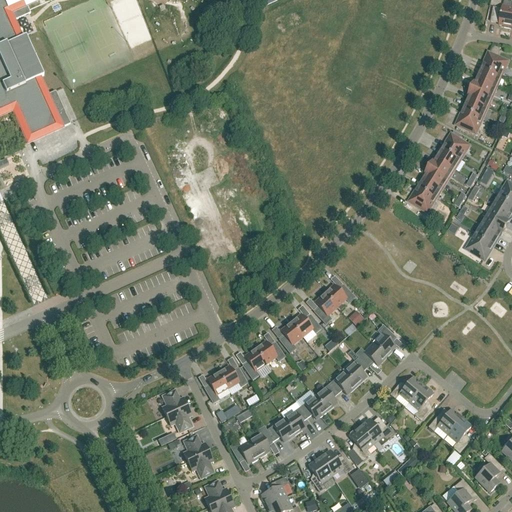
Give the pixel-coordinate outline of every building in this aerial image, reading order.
[(0,0),(0,117),(13,112),(28,144),(70,125),(56,92),(47,96),(39,79),(44,77),(44,76),(26,37),(21,39),(14,22),(29,15),(30,14),(27,7),(42,0),(0,0)] [(504,29),(511,30),(511,22),(511,8),(503,7),(502,10),(494,9),(491,21),(500,23),(499,27),(504,27),(504,29)] [(508,63),(489,55),(482,70),(501,78),(508,63)] [(482,70),(478,79),(478,80),(496,89),(501,78),(482,70)] [(477,82),(476,82),(472,90),(492,99),(496,89),(478,80),(477,82)] [(472,90),(468,99),(469,99),(468,101),(487,109),(492,99),(472,90)] [(468,101),(468,102),(464,111),(483,120),(487,109),(468,101)] [(464,111),(457,126),(476,135),(483,120),(464,111)] [(469,147),(458,141),(452,136),(443,150),(460,161),(469,147)] [(443,150),(438,159),(437,160),(454,171),(460,161),(443,150)] [(436,162),(435,161),(430,169),(448,181),(454,171),(437,160),(436,162)] [(430,169),(425,177),(426,178),(425,179),(442,190),(448,181),(430,169)] [(484,177),(491,180),(494,174),(488,170),(484,177)] [(425,179),(424,180),(419,189),(436,200),(442,190),(425,179)] [(511,205),(511,186),(508,184),(499,198),(511,205)] [(476,197),(480,191),(475,188),(472,194),(476,197)] [(419,189),(410,203),(427,214),(436,200),(419,189)] [(511,205),(499,198),(493,208),(511,218),(511,216),(511,205)] [(465,217),(468,211),(464,208),(460,214),(465,217)] [(493,208),(487,217),(506,228),(511,220),(510,220),(511,218),(493,208)] [(461,222),(465,217),(460,214),(457,220),(461,222)] [(500,236),(501,236),(506,228),(487,217),(482,227),(499,238),(500,236)] [(453,226),(449,233),(456,237),(460,231),(453,226)] [(482,227),(481,228),(476,237),(493,247),(499,238),(482,227)] [(476,237),(467,251),(485,261),(493,247),(476,237)] [(346,300),(349,304),(355,299),(343,287),(338,291),(334,287),(325,296),(336,309),(346,300)] [(326,326),(331,321),(327,317),(336,309),(325,296),(315,305),(319,309),(314,314),(326,326)] [(356,313),(349,319),(356,327),(363,321),(356,313)] [(312,331),(315,335),(321,330),(310,317),(305,321),(301,317),(291,325),(302,338),(312,331)] [(291,325),(281,333),(285,338),(279,342),(290,355),(296,350),(292,346),(302,338),(291,325)] [(395,339),(383,328),(378,333),(382,337),(373,346),(386,358),(395,348),(391,344),(395,339)] [(334,341),(330,344),(334,350),(338,347),(334,341)] [(275,345),(270,349),(266,344),(256,351),(266,366),(276,358),(279,363),(285,359),(275,345)] [(368,367),(373,363),(377,367),(386,358),(373,346),(365,355),(361,351),(356,356),(359,359),(368,367)] [(256,351),(245,359),(248,364),(243,368),(253,381),(259,377),(255,373),(266,366),(256,351)] [(356,387),(366,378),(362,374),(368,367),(359,359),(355,364),(353,366),(354,366),(345,374),(356,387)] [(302,372),(307,368),(303,363),(298,367),(302,372)] [(238,370),(233,374),(230,368),(218,375),(227,390),(238,384),(241,389),(247,385),(238,370)] [(342,391),(346,396),(356,387),(345,374),(335,382),(329,386),(337,395),(342,391)] [(218,375),(207,382),(210,387),(205,390),(213,405),(219,401),(217,396),(227,390),(218,375)] [(399,396),(409,404),(423,388),(419,384),(419,382),(416,380),(413,380),(413,379),(404,390),(400,386),(391,396),(395,400),(399,396)] [(326,413),(336,404),(332,400),(337,395),(329,386),(324,390),(325,391),(315,399),(326,413)] [(415,417),(421,422),(430,411),(424,406),(433,396),(432,396),(432,393),(429,391),(427,391),(423,388),(409,404),(419,412),(415,417)] [(264,391),(259,394),(263,399),(268,396),(264,391)] [(167,407),(162,410),(166,419),(188,409),(183,400),(180,401),(175,392),(162,398),(167,407)] [(295,404),(296,404),(300,410),(305,406),(305,407),(315,399),(310,392),(295,404)] [(307,420),(312,416),(316,421),(326,413),(315,399),(305,407),(305,406),(300,410),(307,420)] [(294,414),(300,410),(296,404),(280,415),(284,422),(287,420),(295,414),(294,414)] [(236,407),(230,411),(234,417),(241,413),(236,407)] [(166,419),(171,428),(175,426),(180,435),(193,429),(188,419),(192,418),(188,409),(166,419)] [(300,410),(294,414),(295,414),(287,420),(284,422),(294,436),(305,429),(302,423),(307,420),(300,410)] [(222,412),(216,415),(221,424),(227,420),(222,412)] [(437,428),(447,436),(461,420),(451,412),(442,422),(438,418),(429,429),(433,433),(437,428)] [(242,416),(237,418),(240,424),(245,421),(242,416)] [(453,449),(459,454),(468,444),(462,439),(471,428),(461,420),(447,436),(457,445),(453,449)] [(363,424),(363,426),(359,430),(373,446),(377,443),(381,447),(387,443),(393,437),(384,427),(378,432),(369,421),(369,422),(366,422),(363,424)] [(284,422),(275,429),(274,428),(267,433),(272,443),(280,438),(284,443),(294,436),(284,422)] [(267,433),(264,429),(258,432),(261,437),(250,443),(259,458),(270,452),(267,447),(272,443),(267,433)] [(370,456),(367,451),(373,446),(359,430),(355,433),(353,433),(350,435),(350,438),(349,438),(358,448),(353,452),(362,463),(370,456)] [(511,442),(502,453),(511,462),(511,431),(510,434),(511,435),(511,442)] [(174,434),(168,437),(171,443),(177,440),(174,434)] [(209,454),(205,445),(201,447),(197,437),(184,444),(188,453),(183,455),(188,464),(209,454)] [(418,448),(412,441),(409,443),(415,450),(418,448)] [(239,450),(236,445),(230,448),(239,463),(244,460),(248,465),(259,458),(250,443),(239,450)] [(319,460),(332,478),(342,470),(346,475),(351,472),(343,460),(338,464),(330,453),(319,460)] [(188,464),(192,473),(196,471),(201,480),(214,474),(210,465),(213,463),(209,454),(188,464)] [(397,472),(403,478),(421,461),(415,455),(397,472)] [(475,479),(490,494),(499,485),(494,480),(499,475),(494,470),(498,466),(489,456),(485,460),(490,465),(475,479)] [(316,479),(312,482),(320,494),(325,490),(321,485),(332,478),(319,460),(309,468),(316,479)] [(366,482),(359,472),(351,478),(358,488),(366,482)] [(267,509),(287,500),(281,488),(287,486),(284,480),(271,486),(274,491),(262,497),(262,498),(261,500),(263,503),(265,504),(267,509)] [(454,511),(469,511),(471,511),(466,506),(471,501),(467,496),(471,492),(463,482),(455,488),(459,494),(447,504),(454,511)] [(189,483),(183,486),(185,491),(191,488),(189,483)] [(230,500),(226,491),(222,492),(218,483),(205,489),(209,498),(205,501),(209,510),(230,500)] [(209,510),(209,511),(231,511),(231,510),(234,509),(230,500),(209,510)] [(267,509),(268,511),(298,511),(297,509),(292,511),(287,500),(267,509)] [(314,502),(307,504),(308,511),(315,511),(317,511),(314,502)]
